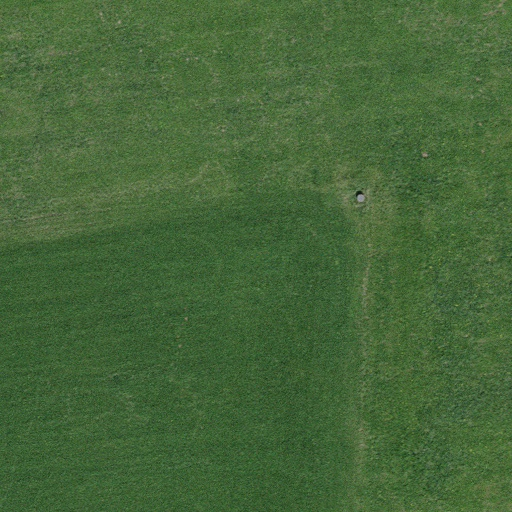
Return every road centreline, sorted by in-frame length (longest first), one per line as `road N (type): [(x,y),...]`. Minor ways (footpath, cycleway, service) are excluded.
road 1 (motorway): [(0,176),(511,79)]
road 2 (motorway): [(368,0),(0,68)]
